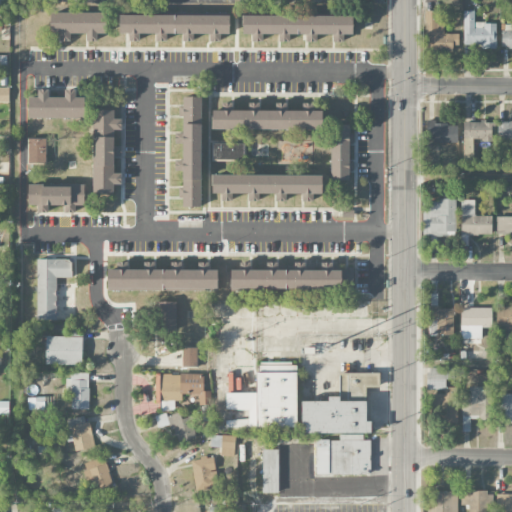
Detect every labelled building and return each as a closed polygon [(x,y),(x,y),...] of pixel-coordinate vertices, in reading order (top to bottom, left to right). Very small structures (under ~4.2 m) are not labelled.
[(455,52),(456,34),(443,33),(444,11),(426,10),(425,51),(455,52)] [(496,23),(474,23),(474,11),(463,10),(462,44),(480,45),(480,49),(496,49),(496,23)] [(86,34),(86,41),(98,41),(98,33),(106,33),(106,13),(50,12),(50,33),(59,33),(59,41),(71,41),(71,33),(86,34)] [(230,15),(120,15),(120,34),(128,34),(128,41),(140,41),(140,34),(156,34),(156,41),(167,41),(167,34),(182,34),(182,41),(194,41),(194,34),(209,34),(209,41),(220,41),(220,33),(230,33),(230,15)] [(353,15),(243,15),(243,34),(252,34),(252,42),(263,42),(263,34),(279,34),(279,42),(290,42),(290,34),(306,34),(306,42),(317,42),(317,34),(333,34),(333,42),(344,42),(344,34),(353,34),(353,15)] [(9,88),(0,87),(0,102),(9,102),(9,88)] [(84,119),(85,97),(76,97),(76,90),(64,89),(64,97),(49,97),(49,90),(38,89),(38,97),(28,97),(27,117),(84,119)] [(182,206),(200,206),(202,96),(183,96),(182,206)] [(322,111),(213,109),(212,128),(322,130),(322,111)] [(94,193),(114,193),(113,184),(121,184),(121,173),(114,173),(113,157),(121,157),(121,147),(114,147),(114,130),(121,130),(121,118),(114,119),(114,110),(93,110),(94,193)] [(433,142),(457,143),(458,125),(435,124),(435,120),(427,120),(426,132),(434,132),(433,142)] [(463,168),(473,168),(474,139),(491,140),(492,122),(464,121),(463,168)] [(331,180),(351,180),(350,161),(349,161),(349,144),(353,143),(353,133),(349,133),(349,124),(330,124),(331,180)] [(46,164),(46,138),(28,138),(27,163),(46,164)] [(245,143),(212,143),(212,160),(245,160),(245,143)] [(322,175),(212,174),(212,193),(221,193),(221,201),(232,201),(232,193),(248,193),(248,201),(259,201),(259,193),(275,194),(275,201),(287,201),(287,194),(303,194),(303,201),(313,201),(313,193),(322,194),(322,175)] [(85,185),(27,185),(27,205),(37,205),(37,212),(49,212),(49,205),(64,205),(64,212),(75,212),(75,205),(85,205),(85,185)] [(461,234),(492,235),(492,216),(474,215),(474,200),(461,199),(461,234)] [(511,216),(497,216),(496,235),(511,235),(511,216)] [(56,320),(56,277),(71,277),(72,259),(37,259),(37,319),(56,320)] [(218,270),(107,269),(107,289),(218,290),(218,270)] [(231,289),(354,289),(354,270),(231,269),(231,289)] [(176,302),(156,301),(156,329),(176,329),(176,302)] [(496,307),(496,328),(511,327),(511,306),(496,307)] [(454,335),(453,307),(428,308),(429,335),(454,335)] [(461,307),(460,338),(481,339),(481,327),(491,327),(492,308),(461,307)] [(82,337),(46,336),(45,364),(82,365),(82,337)] [(182,367),(196,367),(197,347),(182,347),(182,367)] [(427,390),(445,389),(445,378),(453,378),(452,367),(427,368),(427,390)] [(71,409),(88,409),(89,373),(67,372),(67,390),(71,390),(71,409)] [(371,433),(371,421),(366,421),(366,387),(379,387),(379,372),(339,373),(339,396),(328,396),(328,401),(302,401),(302,433),(371,433)] [(203,374),(157,374),(157,384),(159,384),(159,401),(181,401),(181,394),(199,393),(199,404),(210,404),(210,390),(203,390),(203,374)] [(462,397),(461,417),(486,417),(486,387),(469,386),(468,397),(462,397)] [(430,394),(431,422),(457,421),(456,387),(445,387),(445,393),(430,394)] [(511,393),(496,394),(496,409),(503,409),(504,423),(511,422),(511,393)] [(191,417),(182,419),(180,412),(168,416),(176,443),(197,436),(191,417)] [(67,419),(69,431),(65,432),(67,442),(73,441),(75,451),(93,448),(87,416),(67,419)] [(317,440),(316,474),(370,475),(371,440),(363,440),(363,434),(339,434),(339,440),(317,440)] [(221,456),(234,456),(235,436),(221,435),(221,456)] [(263,493),(279,492),(278,449),(262,449),(263,493)] [(195,490),(217,488),(214,456),(192,459),(195,490)] [(91,492),(113,485),(104,457),(82,464),(91,492)] [(461,504),(469,504),(468,511),(492,511),(492,490),(461,491),(461,504)]
